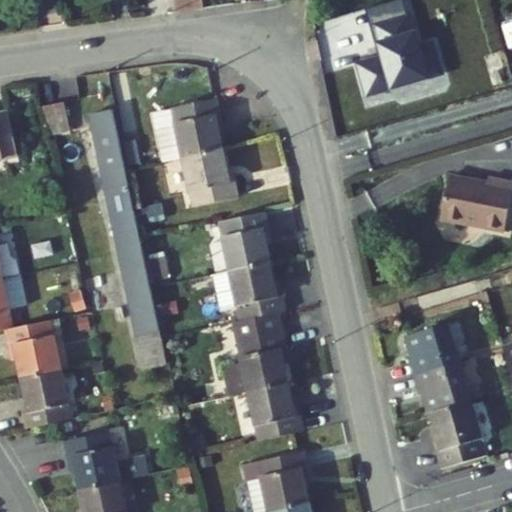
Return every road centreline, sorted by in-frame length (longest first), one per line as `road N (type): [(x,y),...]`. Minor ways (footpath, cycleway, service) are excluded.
road 1 (tertiary): [(389,511),(307,133),(274,68),(250,49),(205,36),(0,62)]
road 2 (residential): [(394,511),(511,477)]
